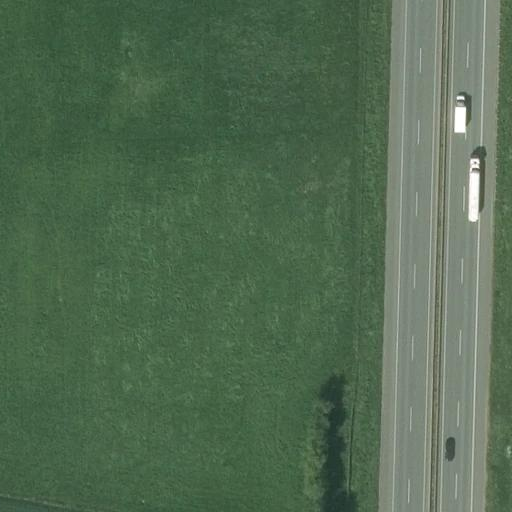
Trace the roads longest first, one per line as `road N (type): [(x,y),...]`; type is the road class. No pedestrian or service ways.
road 1 (motorway): [(421,0),(407,511)]
road 2 (motorway): [(457,511),(470,0)]
